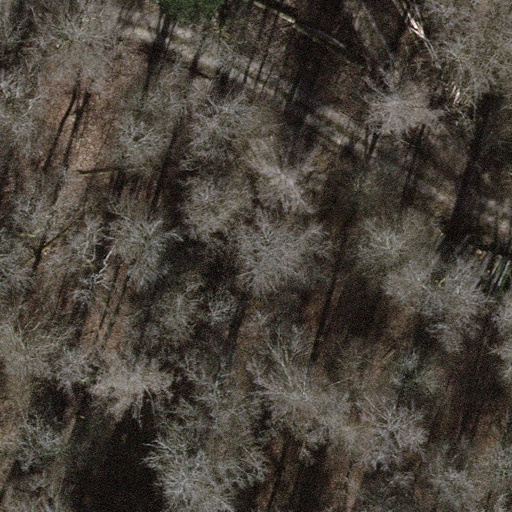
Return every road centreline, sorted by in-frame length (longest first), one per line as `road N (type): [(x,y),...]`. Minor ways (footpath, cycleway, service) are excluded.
road 1 (track): [(0,11),(222,67),(511,214)]
road 2 (track): [(347,0),(434,172)]
